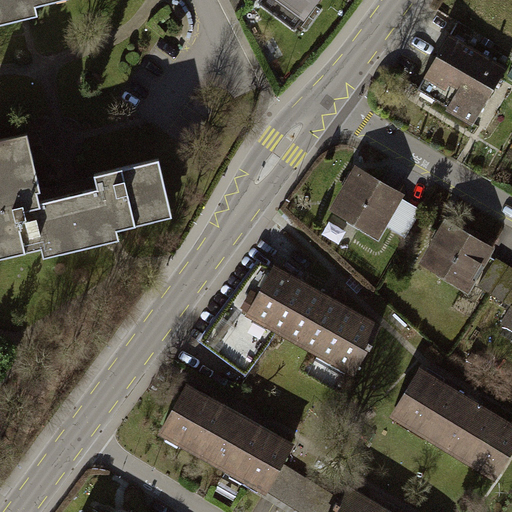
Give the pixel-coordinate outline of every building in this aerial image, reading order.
[(0,0),(0,31),(23,26),(31,24),(41,22),(39,10),(75,3),(74,0),(0,0)] [(326,0),(265,0),(309,28),(326,0)] [(511,66),(452,32),(418,89),(477,123),(511,66)] [(28,138),(0,144),(0,259),(42,251),(44,259),(103,246),(120,242),(117,231),(174,219),(161,162),(94,177),(98,192),(84,195),(39,205),(37,194),(40,194),(28,138)] [(402,196),(355,169),(332,209),(379,236),(402,196)] [(495,246),(447,217),(421,260),(470,289),(495,246)] [(276,329),(354,372),(381,324),(275,260),(271,264),(258,256),(200,338),(247,372),(276,329)] [(390,418),(493,480),(511,449),(511,424),(420,369),(390,418)] [(185,384),(156,436),(268,498),(297,446),(185,384)] [(388,511),(353,491),(340,511),(388,511)]
